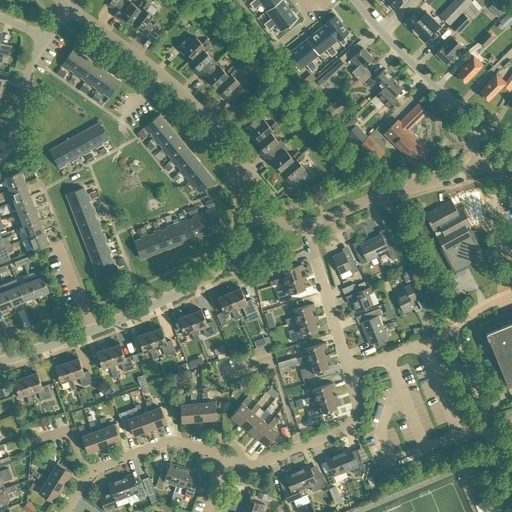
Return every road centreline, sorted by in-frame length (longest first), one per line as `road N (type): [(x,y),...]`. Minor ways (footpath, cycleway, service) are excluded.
road 1 (residential): [(240,463),(263,463),(343,429),(356,411),(308,224)]
road 2 (unclassified): [(246,214),(243,173),(220,135),(160,74),(69,6)]
road 3 (residential): [(478,170),(471,127),(353,0)]
road 4 (unclassified): [(91,330),(211,275),(236,244),(246,214)]
road 5 (unclassified): [(308,224),(410,185),(478,170)]
road 6 (residential): [(65,511),(99,466),(166,442),(199,449)]
road 7 (residential): [(0,159),(43,33)]
